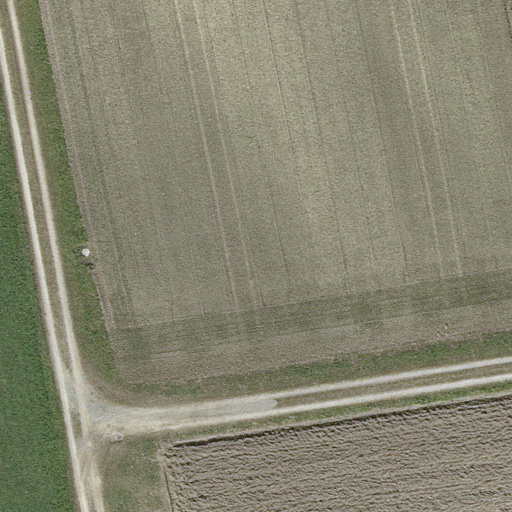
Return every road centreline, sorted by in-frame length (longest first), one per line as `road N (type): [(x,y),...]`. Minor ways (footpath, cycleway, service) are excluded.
road 1 (track): [(3,0),(97,511)]
road 2 (track): [(84,444),(511,375)]
